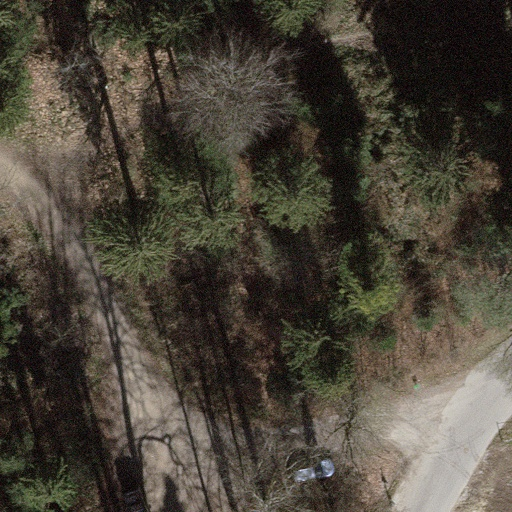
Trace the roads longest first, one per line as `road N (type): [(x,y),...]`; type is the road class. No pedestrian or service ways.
road 1 (track): [(182,511),(0,179)]
road 2 (track): [(466,415),(163,467)]
road 3 (residential): [(511,367),(466,415),(415,511)]
